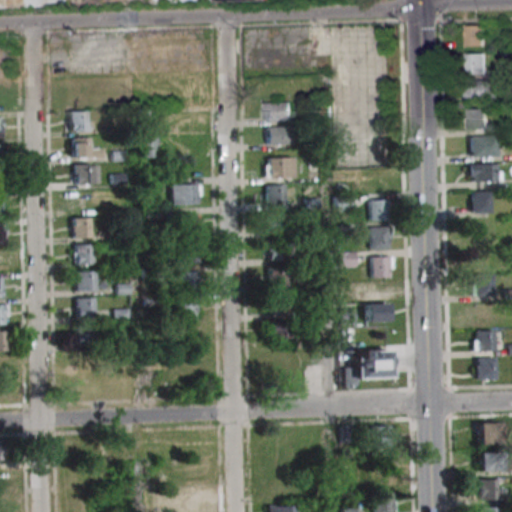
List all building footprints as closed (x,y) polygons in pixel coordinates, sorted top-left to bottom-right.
[(0,0),(0,8),(263,0),(0,0)] [(484,25),(466,25),(466,45),(484,45),(484,25)] [(485,74),(485,53),(467,53),(467,74),(485,74)] [(465,102),(495,102),(495,84),(465,84),(465,102)] [(260,102),(260,121),(290,120),(290,102),(260,102)] [(487,130),(487,108),(466,108),(466,130),(487,130)] [(85,111),(67,111),(67,131),(85,131),(85,111)] [(290,145),(290,126),(264,126),(264,145),(290,145)] [(135,157),(156,157),(156,134),(135,134),(135,157)] [(496,157),(496,136),(468,136),(468,157),(496,157)] [(69,158),(90,158),(90,137),(69,137),(69,158)] [(262,178),(292,178),(292,157),(262,157),(262,178)] [(498,181),(498,163),(466,163),(466,181),(498,181)] [(71,164),(71,184),(92,184),(92,164),(71,164)] [(196,184),(169,184),(169,204),(196,204),(196,184)] [(282,184),(262,184),(262,204),(282,204),(282,184)] [(87,211),(87,191),(71,191),(71,211),(87,211)] [(489,213),(489,191),(468,191),(468,213),(489,213)] [(333,210),(348,210),(348,198),(333,198),(333,210)] [(385,200),(367,200),(367,221),(385,221),(385,200)] [(175,213),(175,233),(197,233),(197,213),(175,213)] [(284,215),(263,215),(263,232),(284,232),(284,215)] [(89,218),(70,218),(70,238),(89,238),(89,218)] [(490,219),(471,219),(471,240),(490,240),(490,219)] [(388,249),(388,224),(366,224),(366,249),(388,249)] [(197,263),(197,244),(177,244),(177,263),(197,263)] [(90,245),(71,245),(71,265),(90,265),(90,245)] [(291,260),(291,245),(265,245),(265,260),(291,260)] [(489,268),(489,247),(471,247),(471,268),(489,268)] [(352,267),(352,254),(337,254),(337,267),(352,267)] [(368,256),(368,277),(390,277),(390,256),(368,256)] [(266,288),(285,288),(285,267),(266,267),(266,288)] [(93,290),(93,271),(72,272),(73,291),(93,290)] [(195,271),(177,271),(177,287),(195,287),(195,271)] [(493,276),(471,276),(471,296),(493,296),(493,276)] [(386,300),(386,283),(358,283),(358,301),(386,300)] [(269,314),(288,314),(288,296),(269,296),(269,314)] [(92,318),(92,298),(73,298),(73,318),(92,318)] [(175,301),(175,321),(194,321),(194,301),(175,301)] [(363,303),(363,321),(387,321),(387,303),(363,303)] [(492,323),(492,303),(473,303),(473,323),(492,323)] [(339,323),(352,323),(352,308),(339,308),(339,323)] [(287,325),(268,325),(268,338),(287,338),(287,325)] [(73,346),(91,346),(91,326),(73,326),(73,346)] [(471,330),(471,351),(493,351),(493,330),(471,330)] [(185,369),(202,369),(202,349),(185,349),(185,369)] [(290,380),(290,351),(266,351),(266,380),(290,380)] [(387,379),(352,380),(353,388),(343,389),(342,369),(352,369),(351,353),(386,351),(387,379)] [(75,354),(75,373),(95,373),(95,354),(75,354)] [(473,379),(494,379),(494,357),(473,357),(473,379)] [(475,423),(475,444),(498,444),(498,423),(475,423)] [(369,425),(369,445),(389,445),(389,425),(369,425)] [(102,457),(102,439),(76,439),(76,457),(102,457)] [(117,446),(119,458),(132,456),(131,444),(117,446)] [(498,472),(498,452),(475,452),(475,472),(498,472)] [(370,482),(389,482),(389,457),(370,457),(370,482)] [(8,467),(0,467),(0,487),(8,488),(8,467)] [(496,479),(476,479),(476,500),(502,500),(502,489),(496,489),(496,479)] [(293,480),(270,480),(270,497),(293,497),(293,480)] [(204,490),(188,490),(188,507),(204,507),(204,490)] [(391,511),(391,493),(371,493),(370,511),(391,511)] [(8,494),(0,494),(0,511),(8,511),(8,494)]
